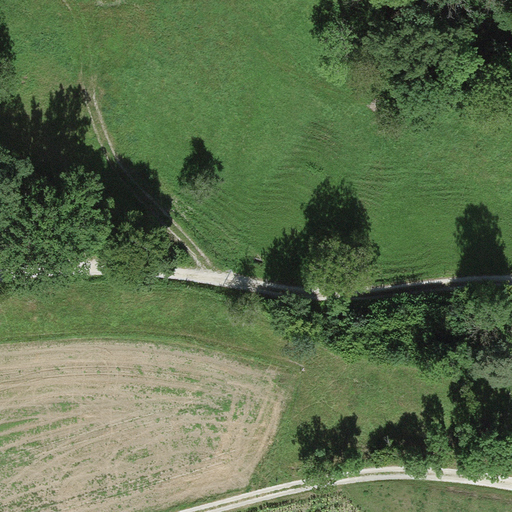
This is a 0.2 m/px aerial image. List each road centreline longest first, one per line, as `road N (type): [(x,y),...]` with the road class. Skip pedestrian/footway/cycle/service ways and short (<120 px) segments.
road 1 (track): [(0,279),(115,268),(340,295),(511,280)]
road 2 (track): [(203,511),(350,476),(511,483)]
road 3 (track): [(220,281),(116,162)]
